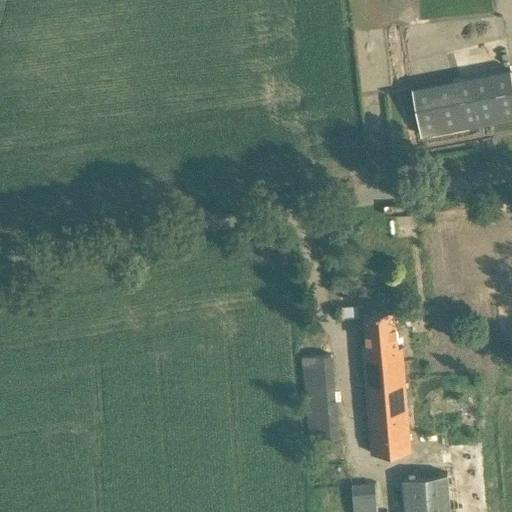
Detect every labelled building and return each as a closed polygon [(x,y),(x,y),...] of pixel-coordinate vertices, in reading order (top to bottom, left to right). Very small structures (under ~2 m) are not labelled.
[(511,69),(511,68),(413,86),(422,134),(511,117),(511,69)] [(367,343),(363,344),(364,364),(372,452),(411,449),(404,365),(402,345),(398,345),(395,307),(364,310),(367,343)] [(303,355),(310,436),(339,434),(332,353),(303,355)] [(405,480),(407,511),(454,511),(451,473),(405,480)] [(354,485),(356,511),(380,511),(378,483),(354,485)]
